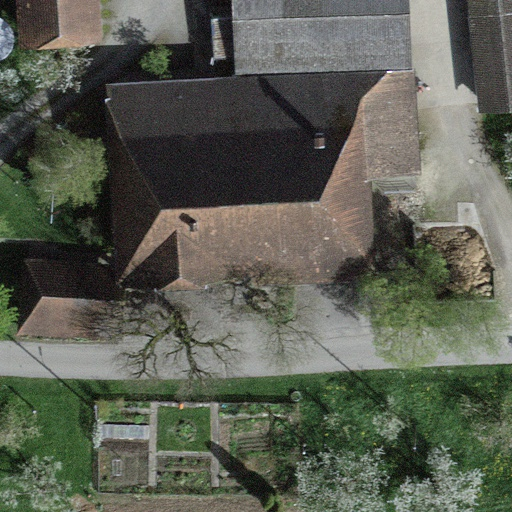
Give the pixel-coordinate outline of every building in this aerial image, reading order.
[(96,0),(19,0),(22,52),(99,48),(96,0)] [(412,72),(406,0),(235,0),(238,80),(412,72)] [(511,115),(511,0),(470,0),(483,119),(511,115)] [(416,182),(412,72),(238,80),(239,90),(111,95),(118,281),(370,270),(367,184),(416,182)] [(101,272),(27,267),(21,348),(95,353),(101,272)]
